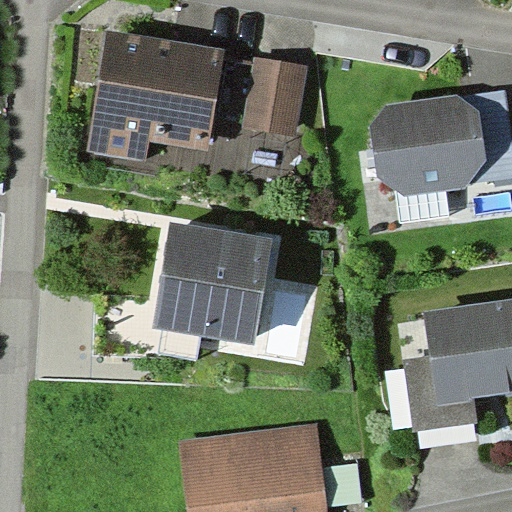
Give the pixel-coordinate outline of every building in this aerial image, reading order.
[(218,52),(102,34),(83,154),(143,163),(147,142),(203,151),(218,52)] [(305,69),(251,60),(239,129),(294,138),(305,69)] [(511,128),(506,90),(365,112),(379,201),(511,180),(511,128)] [(274,241),(165,224),(148,334),(256,351),(274,241)] [(511,301),(421,316),(428,361),(400,366),(412,438),(477,428),(473,404),(511,397),(511,301)] [(320,470),(314,426),(175,444),(183,511),(325,511),(325,510),(320,470)] [(357,465),(320,470),(325,510),(362,505),(357,465)]
